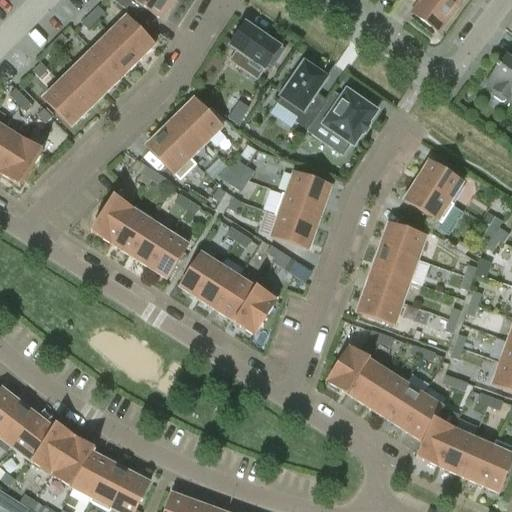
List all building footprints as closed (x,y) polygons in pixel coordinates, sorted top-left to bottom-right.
[(176,2),(173,0),(111,0),(111,1),(136,18),(142,9),(162,22),(176,2)] [(462,0),(421,0),(411,15),(437,35),(462,0)] [(104,14),(98,9),(90,17),(95,23),(104,14)] [(95,23),(90,17),(81,26),(87,31),(95,23)] [(154,48),(125,20),(109,36),(137,65),(154,48)] [(276,46),(252,28),(228,62),(253,80),(276,46)] [(61,36),(53,45),(59,51),(67,42),(61,36)] [(137,65),(109,36),(92,52),(121,81),(137,65)] [(53,45),(44,53),(50,59),(59,51),(53,45)] [(121,81),(92,52),(76,68),(104,97),(121,81)] [(485,86),(494,92),(492,95),(493,100),(500,106),(506,105),(508,102),(511,105),(511,63),(505,58),(499,67),(497,66),(495,69),(497,70),(485,86)] [(41,65),(32,74),(38,79),(47,71),(41,65)] [(327,80),(304,65),(276,105),(298,120),(295,124),(305,131),(322,106),(313,100),(327,80)] [(76,68),(60,84),(88,113),(104,97),(76,68)] [(88,113),(60,84),(43,101),(71,129),(88,113)] [(21,98),(15,91),(9,97),(15,103),(21,98)] [(376,114),(346,94),(323,127),(353,148),(376,114)] [(27,104),(21,98),(15,103),(22,110),(27,104)] [(222,131),(193,102),(178,117),(206,146),(222,131)] [(227,118),(237,126),(248,110),(238,103),(227,118)] [(51,120),(42,111),(37,117),(45,126),(51,120)] [(206,146),(178,117),(162,132),(191,161),(206,146)] [(22,142),(2,130),(0,133),(0,175),(0,176),(22,142)] [(196,167),(191,161),(162,132),(146,149),(180,183),(196,167)] [(41,154),(22,142),(0,176),(20,188),(41,154)] [(138,180),(148,187),(152,182),(156,175),(137,163),(133,170),(141,175),(138,180)] [(462,186),(428,164),(416,183),(450,205),(462,186)] [(247,170),(240,166),(234,176),(241,180),(247,170)] [(254,174),(247,170),(241,180),(247,184),(254,174)] [(166,182),(156,175),(152,182),(162,188),(166,182)] [(234,176),(227,186),(234,190),(241,180),(234,176)] [(330,190),(292,176),(285,196),(323,210),(330,190)] [(247,184),(241,180),(234,190),(241,194),(247,184)] [(450,205),(416,183),(404,202),(441,226),(453,207),(450,205)] [(225,195),(219,190),(212,201),(219,205),(225,195)] [(323,210),(285,196),(282,195),(274,217),(278,218),(316,231),(323,210)] [(174,204),(185,210),(189,204),(179,197),(174,204)] [(131,212),(113,200),(91,234),(110,246),(131,212)] [(240,204),(233,200),(227,210),(234,215),(240,204)] [(199,210),(189,204),(185,210),(195,217),(199,210)] [(153,221),(134,208),(131,212),(110,246),(129,258),(151,224),(153,221)] [(316,231),(278,218),(270,239),(308,252),(316,231)] [(502,224),(495,219),(489,229),(495,234),(498,230),(502,224)] [(170,236),(151,224),(129,258),(148,270),(170,236)] [(403,232),(387,227),(379,249),(417,263),(425,240),(416,237),(403,232)] [(495,234),(489,229),(482,240),(489,244),(491,240),(495,234)] [(240,236),(230,230),(226,237),(236,243),(240,236)] [(495,234),(491,240),(498,244),(505,234),(498,230),(495,234)] [(188,248),(170,236),(148,270),(166,282),(188,248)] [(251,243),(240,236),(236,243),(246,250),(251,243)] [(498,244),(491,240),(489,244),(485,250),(492,255),(498,244)] [(270,248),(266,255),(276,261),(280,254),(270,248)] [(417,263),(379,249),(372,270),(410,284),(417,263)] [(290,261),(280,254),(276,261),(274,265),(284,271),(290,261)] [(220,268),(202,256),(180,290),(198,302),(220,268)] [(475,270),(468,267),(464,279),(471,281),(475,270)] [(238,280),(220,268),(198,302),(217,314),(238,280)] [(410,284),(372,270),(364,292),(402,306),(410,284)] [(471,281),(464,279),(460,290),(467,293),(471,281)] [(257,291),(238,280),(217,314),(235,325),(257,291)] [(278,300),(259,288),(257,291),(235,325),(254,337),(278,300)] [(402,306),(364,292),(356,314),(394,328),(402,306)] [(481,296),(473,294),(469,305),(477,308),(481,296)] [(477,308),(469,305),(465,316),(473,319),(477,308)] [(460,313),(453,310),(449,322),(456,324),(460,313)] [(456,324),(449,322),(444,333),(452,336),(456,324)] [(382,337),(370,333),(368,341),(379,345),(382,337)] [(393,341),(382,337),(379,345),(390,349),(393,341)] [(466,339),(458,337),(454,348),(462,351),(466,339)] [(511,344),(507,343),(499,365),(511,369),(511,344)] [(424,352),(412,348),(409,355),(421,359),(424,352)] [(462,351),(454,348),(450,359),(458,362),(462,351)] [(368,362),(349,350),(328,384),(346,396),(368,362)] [(435,356),(424,352),(421,359),(432,363),(435,356)] [(386,374),(368,362),(346,396),(365,408),(386,374)] [(511,369),(499,365),(492,386),(511,393),(511,369)] [(405,386),(386,374),(365,408),(383,420),(405,386)] [(456,381),(444,377),(442,385),(453,389),(456,381)] [(467,385),(456,381),(453,389),(464,393),(467,385)] [(423,397),(405,386),(383,420),(401,431),(423,397)] [(0,429),(19,405),(2,392),(0,393),(0,429)] [(491,400),(479,396),(476,404),(488,408),(491,400)] [(441,409),(423,397),(401,431),(420,443),(433,423),(441,409)] [(502,404),(491,400),(488,408),(499,412),(502,404)] [(36,418),(19,405),(0,429),(0,448),(4,443),(12,450),(36,418)] [(53,431),(36,418),(12,450),(31,464),(53,431)] [(453,431),(433,423),(417,459),(437,468),(453,431)] [(31,464),(51,477),(74,440),(55,428),(53,431),(31,464)] [(473,440),(453,431),(437,468),(456,477),(473,440)] [(51,477),(71,490),(92,455),(94,452),(74,440),(51,477)] [(492,449),(473,440),(456,477),(476,486),(492,449)] [(511,461),(511,448),(496,442),(492,449),(476,486),(497,495),(511,461)] [(109,464),(92,455),(71,490),(90,500),(109,464)] [(130,475),(109,464),(90,500),(89,503),(104,511),(109,511),(111,511),(130,475)] [(15,482),(5,474),(0,480),(0,481),(10,489),(15,482)] [(135,511),(149,485),(130,475),(111,511),(113,511),(135,511)] [(189,511),(192,504),(172,496),(166,511),(189,511)] [(24,497),(20,504),(30,510),(34,503),(24,497)] [(42,511),(44,510),(34,503),(30,510),(32,511),(42,511)]
